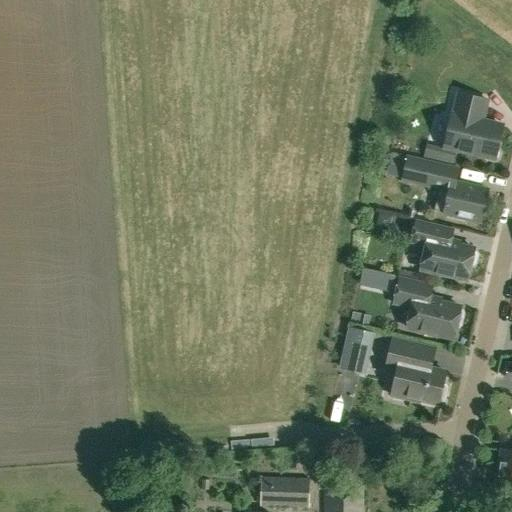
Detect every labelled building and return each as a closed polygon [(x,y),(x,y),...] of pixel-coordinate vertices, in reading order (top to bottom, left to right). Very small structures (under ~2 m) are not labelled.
[(487,100),(458,93),(453,115),(451,114),(444,146),(486,156),(488,159),(494,160),(498,157),(499,152),(497,149),(503,126),(482,121),(487,100)] [(452,163),(455,152),(443,149),(441,161),(452,163)] [(402,180),(433,187),(439,189),(434,210),(447,214),(447,218),(464,222),(465,218),(481,221),(488,190),(455,182),(458,168),(407,157),(402,180)] [(467,280),(470,265),(473,266),(476,264),(478,254),(476,252),(474,251),(474,248),(450,243),(453,229),(416,220),(411,242),(426,245),(420,269),(467,280)] [(395,276),(364,269),(360,287),(391,294),(395,276)] [(461,307),(429,300),(432,285),(399,278),(393,303),(411,308),(407,327),(453,338),(456,326),(459,327),(461,325),(464,313),(463,310),(460,310),(461,307)] [(349,328),(340,367),(360,372),(369,332),(349,328)] [(430,368),(435,348),(392,338),(386,367),(397,370),(391,395),(420,402),(420,400),(438,404),(439,402),(442,402),(444,401),(447,387),(445,385),(443,384),(446,372),(430,368)] [(511,450),(502,449),(496,487),(511,489),(511,450)] [(259,507),(309,508),(310,478),(260,477),(259,507)] [(325,483),(323,511),(363,511),(365,485),(325,483)]
